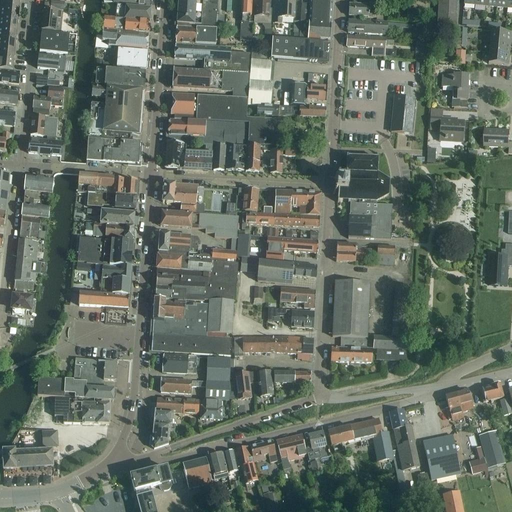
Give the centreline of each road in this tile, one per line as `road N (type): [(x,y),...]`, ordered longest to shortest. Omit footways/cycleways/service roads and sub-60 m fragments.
road 1 (tertiary): [(136,462),(435,392)]
road 2 (residential): [(318,400),(327,186)]
road 3 (residential): [(136,462),(318,400)]
road 4 (residential): [(327,186),(339,0)]
road 5 (residential): [(151,174),(327,186)]
road 6 (tertiary): [(165,0),(151,174)]
road 7 (residential): [(18,165),(31,0)]
road 8 (tertiary): [(151,174),(138,338)]
road 9 (residential): [(151,174),(18,165)]
road 10 (tertiary): [(138,338),(132,410),(114,467)]
road 11 (residential): [(0,318),(15,187)]
